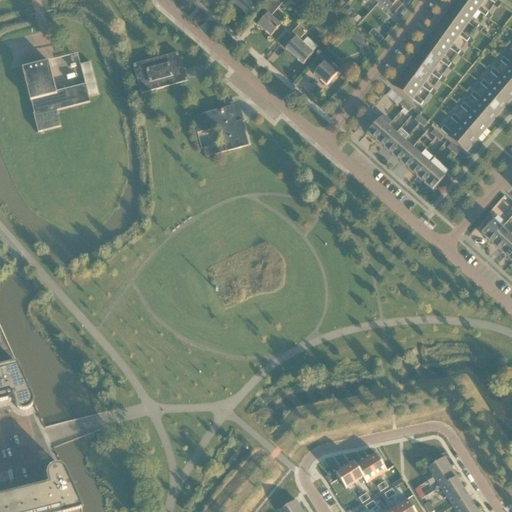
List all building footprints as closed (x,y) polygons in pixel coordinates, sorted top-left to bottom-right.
[(230,0),(230,1),(249,17),(258,7),(250,0),(230,0)] [(271,37),(280,26),(270,17),(277,9),(283,3),(280,0),(272,0),(259,15),(264,19),(258,25),(271,37)] [(392,17),(400,8),(395,4),(398,0),(384,0),(392,7),(387,13),(392,17)] [(471,20),(477,11),(461,0),(456,0),(449,10),(468,24),(476,30),(479,26),(471,20)] [(488,14),(480,8),(485,0),(461,0),(477,11),(485,17),(488,14)] [(343,12),(348,17),(353,11),(348,7),(343,12)] [(461,33),(468,24),(449,10),(440,23),(459,37),(467,43),(469,39),(461,33)] [(452,46),(459,37),(440,23),(430,36),(449,50),(457,56),(460,52),(452,46)] [(295,39),(285,50),(303,65),(313,54),(312,54),(318,48),(307,38),(302,44),(299,41),(307,32),(299,25),(290,35),(295,39)] [(356,34),(350,39),(355,44),(360,38),(356,34)] [(378,35),(374,40),(379,44),(384,39),(378,35)] [(443,59),(449,50),(430,36),(421,49),(440,62),(448,68),(451,64),(443,59)] [(434,71),(440,62),(421,49),(412,61),(431,75),(439,81),(442,77),(434,71)] [(314,75),(327,87),(337,75),(327,66),(335,58),(326,50),(318,59),(324,64),(314,75)] [(186,83),(183,70),(178,54),(133,66),(141,95),(186,83)] [(511,72),(511,62),(511,65),(503,58),(500,62),(507,68),(511,72)] [(424,84),(431,75),(412,61),(403,74),(422,88),(430,94),(432,90),(424,84)] [(57,112),(90,103),(85,85),(56,93),(48,62),(22,69),(30,102),(31,102),(34,115),(33,115),(38,134),(61,128),(57,112)] [(511,92),(511,72),(507,68),(501,76),(493,70),(490,73),(498,80),(511,92)] [(415,97),(422,88),(403,74),(393,87),(412,101),(420,106),(423,103),(415,97)] [(506,107),(511,99),(511,92),(498,80),(491,88),(483,81),(480,85),(488,91),(506,107)] [(496,118),(506,107),(488,91),(481,99),(473,93),(470,96),(478,103),(496,118)] [(486,130),(496,118),(478,103),(471,111),(463,104),(460,108),(468,114),(486,130)] [(206,158),(248,147),(241,119),(236,120),(232,107),(193,117),(197,134),(219,128),(224,145),(204,150),(206,158)] [(476,141),(486,130),(468,114),(461,122),(454,116),(451,119),(458,126),(476,141)] [(375,142),(388,128),(379,120),(367,134),(375,142)] [(466,153),(476,141),(458,126),(451,134),(444,127),(441,131),(448,137),(466,153)] [(383,149),(396,135),(388,128),(375,142),(383,149)] [(392,156),(404,142),(396,135),(383,149),(392,156)] [(400,163),(412,149),(404,142),(392,156),(400,163)] [(408,170),(420,156),(412,149),(400,163),(408,170)] [(416,177),(428,163),(420,156),(408,170),(416,177)] [(424,184),(436,170),(428,163),(416,177),(424,184)] [(432,192),(445,178),(436,170),(424,184),(432,192)] [(499,226),(493,221),(481,235),(489,243),(502,229),(505,225),(502,223),(499,226)] [(498,250),(510,236),(502,229),(489,243),(498,250)] [(506,257),(511,249),(511,237),(510,236),(498,250),(506,257)] [(0,403),(14,400),(16,407),(18,409),(20,411),(24,412),(27,412),(30,410),(32,407),(33,404),(33,401),(32,398),(0,326),(0,403)] [(375,454),(365,460),(377,478),(387,472),(375,454)] [(427,483),(451,468),(444,458),(428,468),(433,476),(431,477),(431,476),(425,479),(427,483)] [(365,460),(356,466),(364,478),(363,479),(366,485),(377,478),(365,460)] [(354,463),(346,468),(355,483),(363,479),(364,478),(356,466),(354,463)] [(0,511),(82,511),(82,510),(65,473),(63,470),(60,468),(57,468),(54,469),(51,470),(49,473),(48,476),(49,480),(50,486),(0,498),(0,511)] [(346,468),(336,475),(345,490),(355,483),(346,468)] [(456,479),(457,478),(451,468),(427,483),(430,486),(435,483),(434,481),(436,480),(441,488),(456,479)] [(462,488),(456,479),(441,488),(447,498),(462,488)] [(453,508),(468,498),(462,488),(447,498),(453,508)] [(456,511),(467,511),(474,508),(468,498),(453,508),(456,511)] [(414,511),(407,500),(397,507),(400,511),(414,511)] [(300,511),(302,511),(296,501),(280,511),(300,511)]
